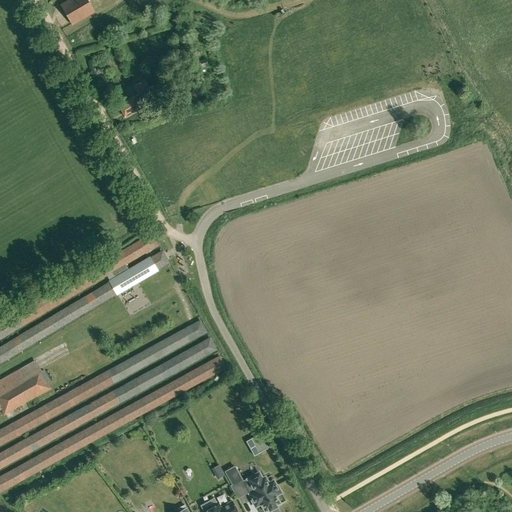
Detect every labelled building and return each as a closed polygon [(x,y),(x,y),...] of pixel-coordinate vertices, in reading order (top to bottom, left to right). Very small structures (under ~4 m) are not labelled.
[(72,24),(94,11),(86,0),(68,0),(61,5),(72,24)] [(196,68),(207,64),(205,57),(194,62),(196,68)] [(125,115),(139,108),(137,105),(146,100),(152,97),(153,99),(162,94),(156,83),(149,87),(144,79),(134,85),(138,93),(132,97),(119,104),(125,115)] [(151,233),(0,322),(0,340),(159,245),(151,233)] [(113,288),(117,295),(124,291),(159,270),(151,256),(128,269),(124,262),(141,253),(137,247),(101,268),(104,274),(110,271),(115,279),(109,282),(113,288)] [(109,282),(0,346),(0,364),(110,299),(117,295),(113,288),(109,282)] [(0,445),(207,331),(200,319),(0,428),(0,445)] [(0,467),(216,348),(210,336),(0,451),(0,467)] [(0,491),(226,367),(219,355),(0,474),(0,491)] [(0,407),(3,415),(51,389),(34,360),(0,379),(0,407)] [(245,439),(252,455),(267,448),(260,433),(245,439)] [(242,480),(234,466),(225,471),(233,485),(242,480)] [(270,510),(275,507),(276,507),(275,505),(279,503),(275,496),(281,493),(277,485),(276,486),(273,481),(268,483),(265,477),(262,479),(259,473),(243,482),(253,500),(252,500),(256,506),(261,503),(265,510),(269,508),(270,510)] [(203,511),(237,511),(232,501),(220,507),(218,504),(203,511)]
